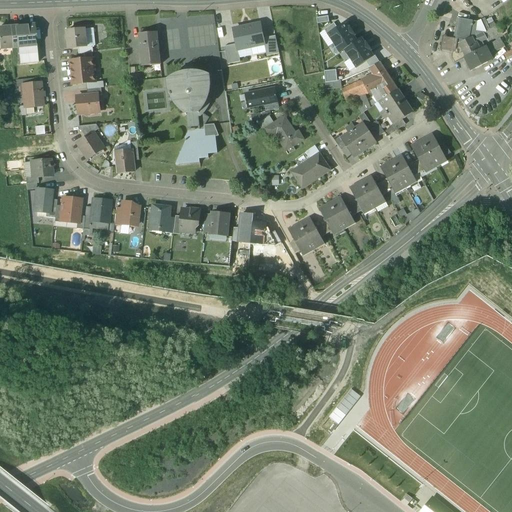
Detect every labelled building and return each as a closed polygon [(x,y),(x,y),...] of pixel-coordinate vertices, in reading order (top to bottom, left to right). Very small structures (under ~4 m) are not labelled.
[(478,23),(457,19),(452,49),(456,50),(460,48),(458,45),(472,38),(483,33),(476,31),(478,23)] [(344,51),(358,42),(346,24),(328,36),(340,54),(344,51)] [(261,25),(247,28),(251,49),(265,46),(264,40),(261,25)] [(34,26),(9,28),(11,48),(12,49),(18,48),(36,47),(34,26)] [(498,26),(494,28),(498,36),(502,33),(498,26)] [(9,28),(0,28),(0,49),(11,48),(9,28)] [(238,51),(251,49),(247,28),(234,30),(237,45),(238,51)] [(494,28),(483,33),(486,38),(493,50),(495,49),(503,44),(498,36),(494,28)] [(94,29),(85,30),(87,47),(93,46),(96,46),(94,29)] [(85,30),(67,32),(69,49),(79,48),(87,47),(85,30)] [(157,33),(140,35),(142,58),(160,56),(157,33)] [(483,33),(472,38),(475,43),(486,38),(483,33)] [(276,37),(264,40),(268,57),(279,54),(276,37)] [(358,42),(344,51),(356,69),(375,56),(363,38),(358,42)] [(472,38),(458,45),(460,48),(465,58),(479,51),(475,43),(472,38)] [(238,51),(237,45),(224,47),(228,64),(240,62),(238,51)] [(93,46),(87,47),(79,48),(79,54),(93,52),(93,46)] [(36,47),(18,48),(20,65),(38,63),(36,47)] [(486,50),(480,53),(479,51),(465,58),(472,71),(492,61),(486,50)] [(160,56),(142,58),(143,67),(161,65),(160,56)] [(94,59),(70,61),(73,85),(96,83),(94,59)] [(380,65),(370,70),(375,76),(362,82),(368,94),(371,92),(377,104),(380,102),(397,90),(384,71),(384,70),(380,65)] [(183,71),(184,74),(176,76),(176,77),(169,80),(170,90),(174,100),(180,108),(188,115),(190,131),(190,132),(199,130),(199,127),(198,118),(200,118),(203,115),(205,111),(208,107),(210,101),(208,100),(209,96),(209,91),(209,88),(209,84),(209,79),(209,76),(201,74),(201,73),(193,73),(193,70),(183,71)] [(340,82),(325,84),(326,91),(341,89),(340,82)] [(362,82),(341,92),(346,104),(356,100),(362,97),(368,94),(362,82)] [(36,85),(22,86),(24,106),(42,104),(40,85),(36,85)] [(275,89),(245,95),(247,102),(246,102),(246,104),(247,104),(248,109),(265,105),(278,102),(275,89)] [(405,102),(397,90),(380,102),(388,114),(405,102)] [(368,94),(362,97),(368,110),(377,104),(371,92),(368,94)] [(89,96),(77,97),(79,115),(86,114),(87,115),(91,115),(92,113),(101,112),(99,95),(89,96)] [(362,97),(356,100),(362,114),(368,110),(362,97)] [(278,102),(265,105),(266,111),(279,109),(278,102)] [(405,102),(388,114),(395,125),(402,120),(412,114),(405,102)] [(371,125),(364,113),(358,117),(364,125),(368,131),(373,127),(371,125)] [(269,118),(258,124),(262,131),(265,130),(264,130),(273,124),(269,118)] [(284,118),(273,125),(273,124),(264,130),(265,130),(271,140),(276,137),(285,152),(292,148),(304,141),(299,132),(294,134),(284,118)] [(402,120),(395,125),(392,127),(393,127),(396,132),(406,125),(402,120)] [(384,134),(376,122),(371,125),(373,127),(380,137),(384,134)] [(97,125),(80,127),(87,138),(95,132),(100,129),(97,125)] [(199,130),(190,132),(190,131),(189,131),(185,138),(186,140),(185,141),(186,142),(181,153),(180,154),(181,155),(176,165),(178,166),(200,163),(200,160),(209,159),(209,155),(218,154),(216,137),(219,137),(214,125),(199,127),(199,130)] [(364,125),(352,133),(364,151),(376,142),(368,131),(364,125)] [(396,132),(393,127),(386,132),(389,136),(396,132)] [(99,139),(95,132),(87,138),(78,143),(89,160),(104,150),(98,140),(99,139)] [(364,151),(352,133),(341,140),(346,147),(353,158),(364,151)] [(341,140),(339,136),(333,140),(341,151),(346,147),(341,140)] [(439,147),(434,137),(423,143),(436,166),(447,160),(445,157),(439,147)] [(137,142),(131,143),(132,150),(134,161),(139,160),(137,142)] [(436,166),(423,143),(412,149),(419,161),(425,171),(425,172),(436,166)] [(451,154),(444,144),(439,147),(445,157),(451,154)] [(320,155),(314,146),(305,153),(310,160),(319,155),(320,155)] [(132,150),(116,152),(118,174),(135,172),(134,161),(132,150)] [(319,155),(310,160),(304,164),(306,167),(294,176),(302,189),(330,171),(319,155)] [(408,167),(403,157),(392,163),(405,187),(416,181),(408,167)] [(51,160),(31,162),(33,178),(38,178),(53,176),(51,160)] [(425,171),(419,161),(413,164),(419,174),(425,171)] [(405,187),(392,163),(381,169),(387,180),(393,191),(394,193),(405,187)] [(419,174),(413,164),(408,167),(414,177),(419,174)] [(376,186),(371,178),(361,184),(374,207),(384,201),(382,197),(376,186)] [(393,191),(387,180),(381,183),(387,194),(393,191)] [(387,194),(381,183),(376,186),(382,197),(387,194)] [(374,207),(361,184),(350,190),(355,200),(362,211),(363,213),(374,207)] [(51,191),(37,190),(35,210),(38,210),(46,211),(50,211),(51,200),(51,191)] [(81,200),(63,198),(62,206),(60,219),(78,221),(79,221),(79,216),(81,200)] [(108,224),(111,201),(93,199),(91,217),(90,222),(108,224)] [(345,206),(341,199),(330,205),(343,228),(354,222),(345,206)] [(57,200),(51,200),(50,211),(46,211),(46,217),(55,218),(56,206),(57,200)] [(362,211),(355,200),(350,203),(357,214),(362,211)] [(133,203),(123,202),(122,208),(121,224),(122,224),(130,225),(131,227),(135,227),(138,225),(139,221),(138,219),(139,207),(132,206),(133,203)] [(357,214),(350,203),(345,206),(351,217),(357,214)] [(158,206),(155,205),(152,207),(150,228),(166,230),(167,230),(169,218),(169,209),(160,208),(158,206)] [(343,228),(330,205),(320,211),(325,221),(331,232),(332,234),(343,228)] [(122,208),(116,208),(114,226),(122,226),(122,224),(121,224),(122,208)] [(190,210),(182,210),(181,216),(180,231),(194,232),(195,223),(198,223),(199,210),(190,209),(190,210)] [(228,214),(212,213),(212,215),(210,232),(210,234),(226,235),(228,214)] [(212,215),(205,214),(203,232),(210,232),(212,215)] [(237,243),(250,244),(251,239),(253,219),(253,215),(240,214),(239,228),(237,243)] [(85,216),(79,216),(79,221),(78,221),(77,229),(84,229),(85,216)] [(180,231),(181,216),(175,216),(174,218),(173,233),(173,234),(180,234),(180,231)] [(174,218),(169,218),(167,230),(166,230),(166,232),(173,233),(174,218)] [(253,219),(251,239),(275,241),(271,234),(264,220),(253,219)] [(315,227),(311,219),(300,225),(313,249),(324,243),(321,237),(315,227)] [(331,232),(325,221),(320,224),(326,234),(331,232)] [(320,224),(315,227),(321,237),(326,234),(320,224)] [(313,249),(300,225),(289,231),(294,241),(300,251),(302,255),(313,249)] [(277,245),(281,242),(275,231),(271,234),(275,241),(277,245)] [(300,251),(294,241),(289,244),(294,254),(300,251)] [(337,409),(346,416),(360,398),(351,390),(337,409)] [(450,511),(434,498),(422,511),(450,511)]
